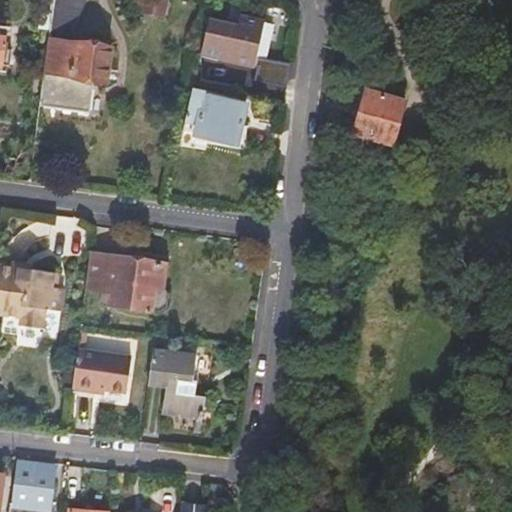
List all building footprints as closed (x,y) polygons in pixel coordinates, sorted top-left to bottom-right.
[(34,0),(34,2),(42,2),(39,29),(49,30),(53,0),(34,0)] [(53,0),(49,30),(48,39),(63,41),(81,0),(53,0)] [(237,27),(207,20),(199,55),(256,68),(252,81),(281,88),(287,43),(260,37),(263,23),(239,17),(237,27)] [(110,48),(63,41),(48,39),(40,99),(39,106),(88,113),(89,106),(92,81),(105,83),(110,48)] [(287,43),(281,88),(287,89),(293,44),(287,43)] [(9,49),(2,48),(0,61),(0,64),(7,65),(9,49)] [(193,134),(237,144),(245,107),(202,97),(203,92),(191,89),(178,146),(190,148),(193,134)] [(353,134),(394,146),(406,104),(366,93),(353,134)] [(89,253),(84,288),(111,292),(109,304),(160,311),(166,307),(168,292),(163,287),(166,263),(89,253)] [(0,314),(19,317),(17,325),(42,328),(45,309),(58,310),(61,288),(54,287),(56,272),(29,269),(30,262),(9,260),(9,266),(0,265),(0,314)] [(129,356),(76,349),(70,389),(96,393),(97,388),(124,392),(129,356)] [(194,355),(151,350),(146,389),(163,391),(160,418),(201,423),(204,399),(192,398),(194,383),(190,382),(194,355)] [(11,504),(7,503),(5,511),(17,511),(18,504),(47,508),(51,468),(15,464),(11,504)] [(223,485),(209,483),(209,495),(222,496),(223,485)] [(207,511),(208,505),(181,503),(179,511),(207,511)]
